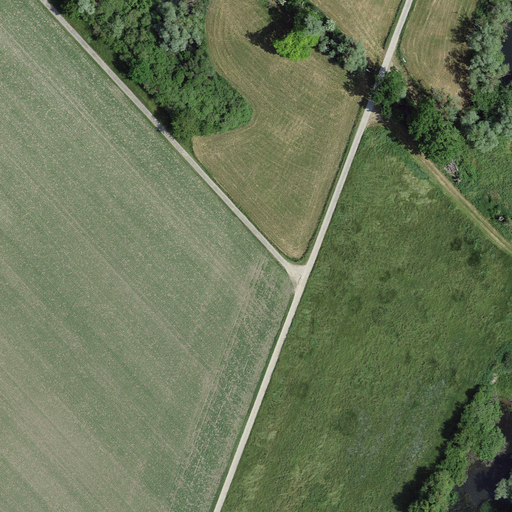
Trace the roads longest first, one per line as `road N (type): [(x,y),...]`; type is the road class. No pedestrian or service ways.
road 1 (track): [(217,511),(410,0)]
road 2 (track): [(43,0),(303,282)]
road 3 (track): [(371,108),(511,248)]
road 4 (track): [(390,54),(417,96),(479,153)]
